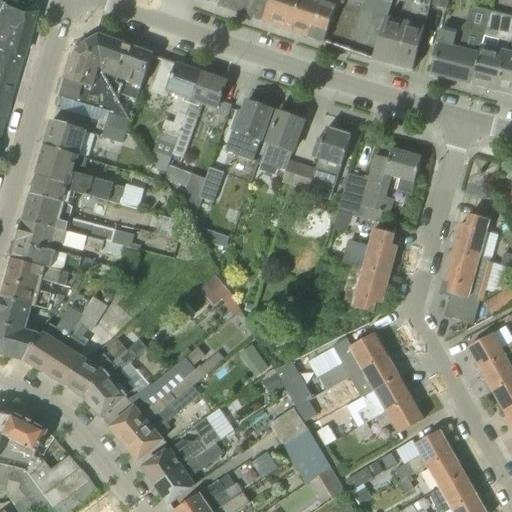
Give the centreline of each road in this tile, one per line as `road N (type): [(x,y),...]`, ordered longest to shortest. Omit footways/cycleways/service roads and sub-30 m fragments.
road 1 (residential): [(511,497),(417,322),(461,124)]
road 2 (residential): [(461,124),(86,0)]
road 3 (residential): [(0,235),(66,0)]
road 4 (residential): [(142,511),(103,453),(41,402),(0,384)]
